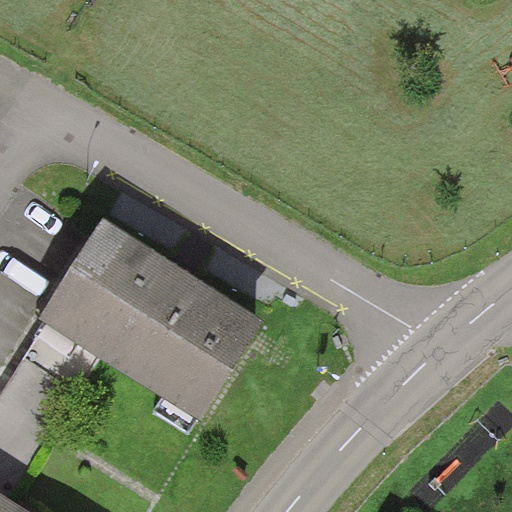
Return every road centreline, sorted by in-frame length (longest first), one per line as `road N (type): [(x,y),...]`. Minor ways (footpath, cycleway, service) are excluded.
road 1 (residential): [(445,341),(43,95)]
road 2 (tertiary): [(284,511),(381,397),(445,341)]
